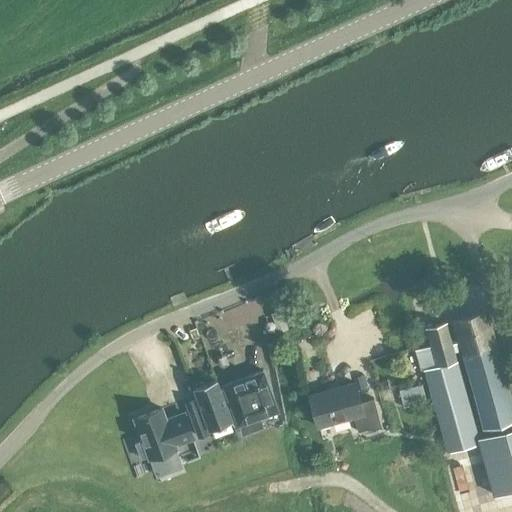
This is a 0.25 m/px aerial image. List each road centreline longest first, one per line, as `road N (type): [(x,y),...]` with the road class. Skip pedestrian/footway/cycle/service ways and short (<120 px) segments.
road 1 (unclassified): [(511,180),(350,237),(138,334),(69,381),(0,457)]
road 2 (tertiary): [(434,0),(249,72),(0,194)]
road 3 (track): [(388,511),(339,480),(273,488)]
